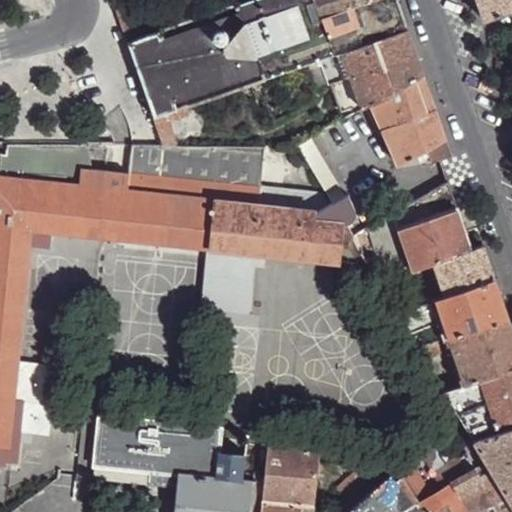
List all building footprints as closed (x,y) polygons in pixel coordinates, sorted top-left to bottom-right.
[(111,0),(114,9),(128,5),(126,0),(111,0)] [(246,0),(125,44),(149,119),(255,82),(325,57),(349,48),(408,27),(398,0),(246,0)] [(140,0),(135,2),(137,11),(155,5),(153,0),(140,0)] [(511,0),(477,0),(485,20),(511,10),(511,0)] [(114,9),(124,39),(138,34),(128,5),(114,9)] [(349,48),(356,72),(417,52),(408,27),(349,48)] [(325,57),(333,79),(356,72),(349,48),(325,57)] [(356,72),(366,104),(377,97),(423,72),(417,52),(356,72)] [(377,97),(400,164),(427,148),(446,137),(423,72),(377,97)] [(274,129),(276,141),(288,141),(302,139),(347,114),(339,101),(292,123),(274,129)] [(427,148),(433,163),(452,155),(446,137),(427,148)] [(78,166),(76,182),(319,208),(332,204),(326,192),(261,185),(266,141),(157,143),(129,143),(126,171),(78,166)] [(0,445),(7,446),(12,400),(32,228),(38,177),(0,172),(0,445)] [(38,177),(32,228),(210,247),(254,252),(367,263),(361,253),(351,235),(345,226),(353,221),(355,216),(356,209),(354,203),(351,197),(349,194),(332,204),(319,208),(76,182),(38,177)] [(393,214),(398,228),(457,205),(450,184),(393,214)] [(398,228),(413,269),(436,261),(472,248),(457,205),(398,228)] [(351,235),(361,253),(367,251),(357,233),(351,235)] [(436,261),(448,294),(494,278),(482,244),(472,248),(436,261)] [(367,263),(379,283),(403,274),(392,245),(367,251),(361,253),(367,263)] [(210,247),(205,306),(249,309),(254,252),(210,247)] [(445,322),(450,337),(508,318),(494,278),(448,294),(442,297),(437,298),(445,322)] [(391,304),(397,313),(437,298),(442,297),(439,288),(391,304)] [(397,313),(409,334),(445,322),(437,298),(397,313)] [(463,374),(466,384),(511,368),(511,330),(508,318),(450,337),(454,349),(463,374)] [(418,348),(425,361),(447,353),(447,351),(454,349),(450,337),(418,348)] [(459,415),(472,432),(511,419),(511,368),(466,384),(445,392),(459,415)] [(439,383),(445,392),(466,384),(463,374),(439,383)] [(0,459),(16,461),(22,401),(12,400),(7,446),(0,445),(0,459)] [(456,436),(470,458),(484,452),(475,437),(473,435),(472,432),(459,415),(453,420),(460,433),(456,436)] [(96,442),(95,466),(190,476),(196,426),(99,416),(96,442)] [(511,498),(511,425),(475,437),(484,452),(489,461),(496,471),(511,498)] [(261,511),(314,511),(319,448),(267,441),(264,483),(261,511)] [(337,511),(347,511),(387,478),(375,464),(377,462),(362,458),(356,470),(339,488),(349,498),(337,511)] [(400,467),(418,495),(427,490),(408,459),(400,467)] [(478,466),(480,471),(484,469),(488,476),(496,471),(489,461),(478,466)] [(421,503),(426,511),(511,511),(511,498),(496,471),(488,476),(484,478),(480,471),(478,466),(467,472),(450,480),(453,483),(421,503)] [(426,511),(421,503),(418,495),(400,467),(387,478),(347,511),(426,511)] [(190,476),(186,511),(261,511),(264,483),(190,476)]
